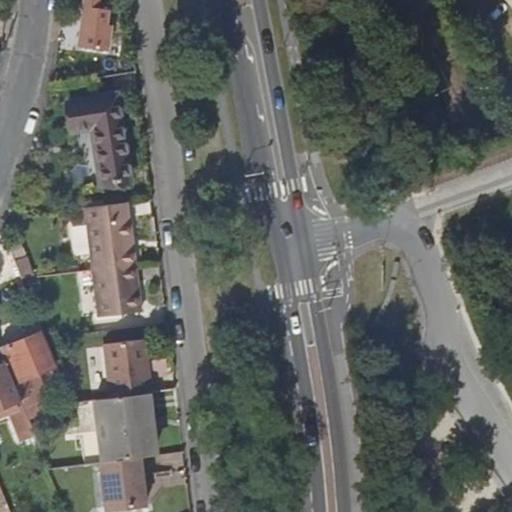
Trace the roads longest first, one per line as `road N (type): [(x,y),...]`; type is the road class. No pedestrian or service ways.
road 1 (primary): [(333,511),(316,362),(245,0)]
road 2 (residential): [(214,511),(146,0)]
road 3 (residential): [(38,0),(0,155)]
